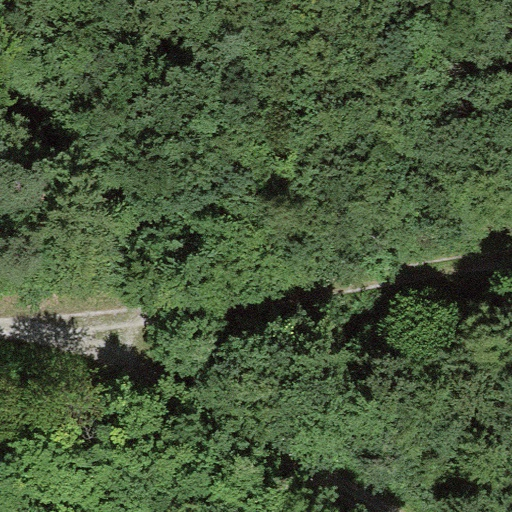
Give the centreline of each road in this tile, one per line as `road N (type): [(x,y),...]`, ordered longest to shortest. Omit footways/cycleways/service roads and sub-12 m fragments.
road 1 (track): [(39,345),(511,268)]
road 2 (track): [(382,511),(200,415),(39,345),(0,344)]
